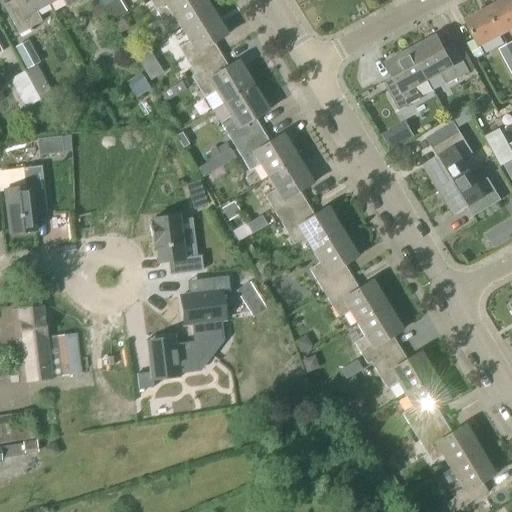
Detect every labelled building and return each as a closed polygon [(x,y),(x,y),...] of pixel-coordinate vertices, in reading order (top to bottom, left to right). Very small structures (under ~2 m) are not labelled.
[(13,0),(17,6),(6,12),(18,34),(41,22),(36,12),(49,5),(46,0),(13,0)] [(46,0),(49,5),(57,0),(61,0),(66,9),(82,0),(46,0)] [(181,29),(212,10),(206,0),(152,0),(149,2),(162,23),(174,16),(181,29)] [(502,36),(511,30),(511,3),(510,0),(503,0),(487,9),(502,36)] [(480,48),(502,36),(487,9),(465,21),(480,48)] [(212,10),(181,29),(189,41),(177,48),(191,71),(215,55),(209,46),(227,35),(212,10)] [(411,50),(428,81),(441,75),(446,85),(468,73),(456,50),(447,55),(436,36),(411,50)] [(39,63),(27,42),(14,49),(26,70),(39,63)] [(507,66),(511,63),(511,42),(498,50),(507,66)] [(415,89),(428,81),(411,50),(386,64),(396,83),(386,89),(398,111),(420,99),(415,89)] [(135,59),(143,70),(155,62),(148,51),(135,59)] [(223,105),(254,85),(239,61),(221,72),(215,62),(191,78),(203,98),(215,91),(223,105)] [(40,100),(25,72),(24,73),(24,72),(8,80),(24,109),(40,100)] [(180,82),(170,88),(175,97),(185,91),(180,82)] [(254,85),(223,105),(230,116),(218,124),(232,146),(256,132),(250,122),(269,110),(254,85)] [(472,116),(493,105),(488,97),(468,107),(472,116)] [(439,192),(470,174),(462,160),(472,154),(453,122),(430,136),(443,156),(424,168),(439,192)] [(511,154),(499,130),(485,137),(500,168),(503,166),(511,182),(511,154)] [(389,131),(381,135),(389,150),(397,145),(389,131)] [(268,178),(298,159),(283,134),(265,145),(260,136),(235,151),(248,172),(260,165),(268,178)] [(60,137),(50,138),(52,155),(62,154),(60,137)] [(228,150),(224,144),(215,149),(214,147),(208,151),(210,153),(205,156),(208,162),(228,150)] [(230,150),(213,160),(219,168),(235,159),(230,150)] [(298,159),(268,178),(275,189),(263,197),(277,219),(306,202),(299,192),(313,184),(298,159)] [(10,234),(34,231),(31,210),(44,209),(40,168),(22,170),(24,188),(4,191),(10,234)] [(470,174),(439,192),(454,216),(471,206),(477,215),(501,201),(488,180),(478,186),(470,174)] [(202,194),(189,199),(193,211),(207,206),(202,194)] [(486,217),(491,227),(511,216),(507,207),(486,217)] [(312,251),(343,232),(329,208),(310,219),(304,209),(280,224),(293,245),(305,238),(312,251)] [(44,210),(46,228),(54,227),(53,209),(44,210)] [(184,260),(179,214),(150,218),(150,220),(149,220),(151,243),(153,242),(156,264),(167,262),(169,278),(202,274),(200,258),(184,260)] [(251,234),(265,226),(260,218),(246,226),(251,234)] [(71,249),(79,244),(70,227),(62,232),(71,249)] [(343,232),(312,251),(320,263),(308,270),(322,293),(346,277),(341,268),(358,257),(343,232)] [(357,325),(388,305),(373,281),(355,292),(349,282),(325,297),(338,318),(349,311),(357,325)] [(249,283),(236,292),(242,300),(255,292),(249,283)] [(191,328),(193,346),(204,354),(210,343),(218,343),(216,325),(221,325),(219,309),(227,308),(224,284),(209,286),(210,299),(179,302),(182,329),(191,328)] [(388,305),(357,325),(364,336),(353,343),(367,366),(390,351),(384,342),(403,330),(388,305)] [(47,338),(43,307),(9,311),(19,385),(51,380),(51,378),(80,375),(75,334),(47,338)] [(173,340),(144,343),(149,375),(134,377),(136,391),(151,389),(151,384),(178,380),(177,376),(197,373),(195,364),(204,354),(193,346),(174,348),(173,340)] [(405,396),(435,377),(420,352),(402,363),(396,354),(373,369),(386,390),(397,383),(405,396)] [(348,379),(362,370),(355,360),(342,369),(348,379)] [(435,377),(405,396),(412,408),(401,415),(414,437),(438,422),(432,413),(450,401),(435,377)] [(343,382),(333,388),(338,396),(348,391),(343,382)] [(32,412),(0,417),(0,445),(37,439),(32,412)] [(450,468),(480,450),(465,425),(447,436),(441,427),(417,442),(430,463),(442,455),(450,468)] [(26,442),(4,448),(8,461),(30,455),(26,442)] [(480,450),(450,468),(458,481),(446,488),(453,499),(444,504),(448,511),(454,511),(483,495),(477,485),(495,474),(480,450)] [(303,470),(298,459),(282,466),(288,477),(303,470)]
